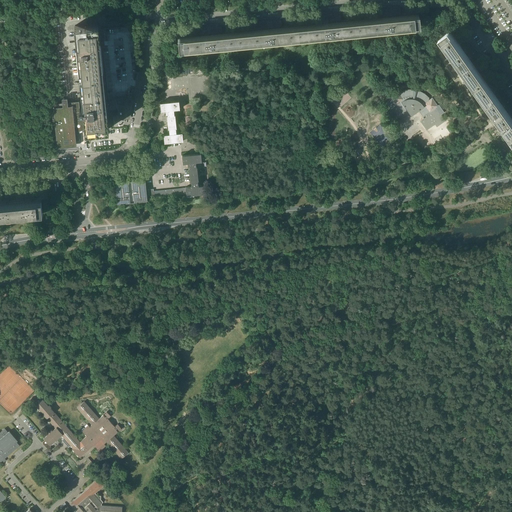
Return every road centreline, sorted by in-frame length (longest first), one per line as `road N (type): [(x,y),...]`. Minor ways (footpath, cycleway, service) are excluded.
road 1 (secondary): [(144,226),(511,177)]
road 2 (residential): [(84,161),(114,158),(132,144),(157,23),(348,3)]
